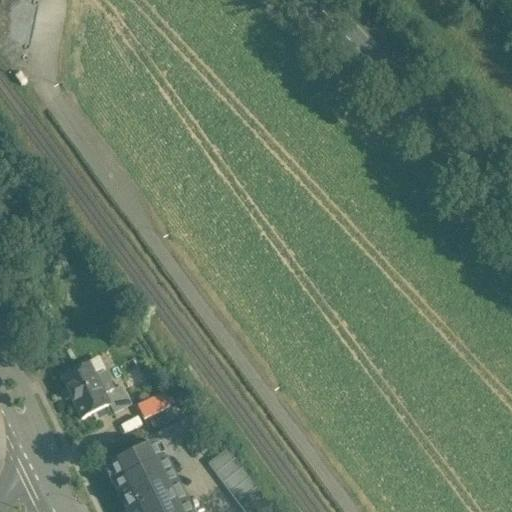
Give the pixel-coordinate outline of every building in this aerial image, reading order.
[(89,366),(61,380),(66,391),(60,394),(65,403),(71,400),(82,421),(110,407),(105,396),(113,392),(104,374),(104,375),(97,362),(89,366)] [(131,407),(122,388),(113,392),(105,396),(110,407),(114,415),(131,407)] [(164,395),(138,408),(144,421),(171,408),(164,395)] [(154,449),(111,470),(118,485),(114,487),(126,511),(189,511),(164,462),(161,463),(154,449)] [(272,511),(228,452),(208,466),(242,511),(272,511)]
